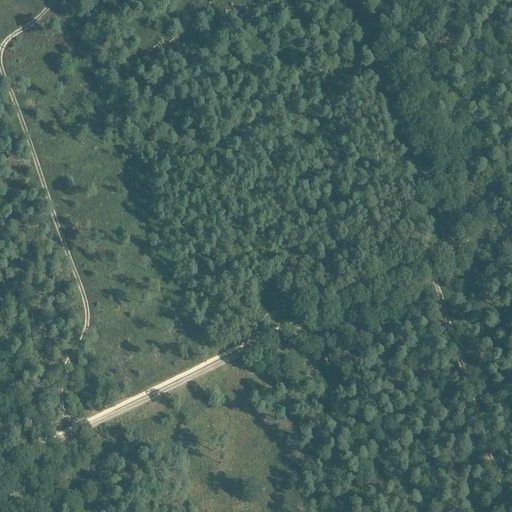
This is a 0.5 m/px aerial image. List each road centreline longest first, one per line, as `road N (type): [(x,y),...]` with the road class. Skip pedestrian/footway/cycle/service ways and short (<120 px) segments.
road 1 (track): [(0,470),(511,221)]
road 2 (track): [(74,434),(59,380),(83,335),(83,296),(0,64)]
road 3 (track): [(432,257),(505,511)]
